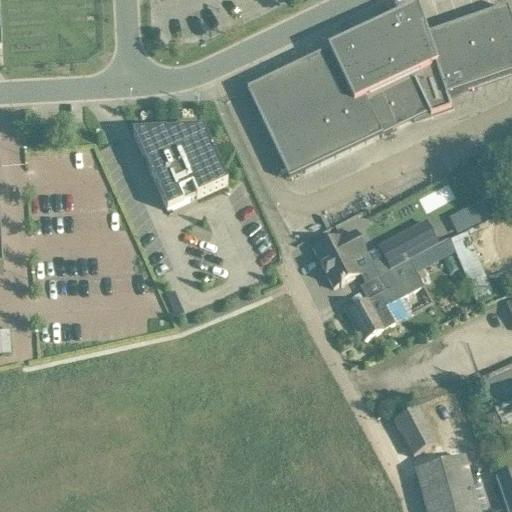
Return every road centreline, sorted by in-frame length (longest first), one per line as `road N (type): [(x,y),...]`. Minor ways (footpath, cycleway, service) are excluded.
road 1 (unclassified): [(415,511),(404,476),(287,271)]
road 2 (unclassified): [(128,83),(198,73),(358,0)]
road 3 (unknown): [(0,290),(17,266),(5,94)]
road 4 (unclassified): [(0,94),(128,83)]
